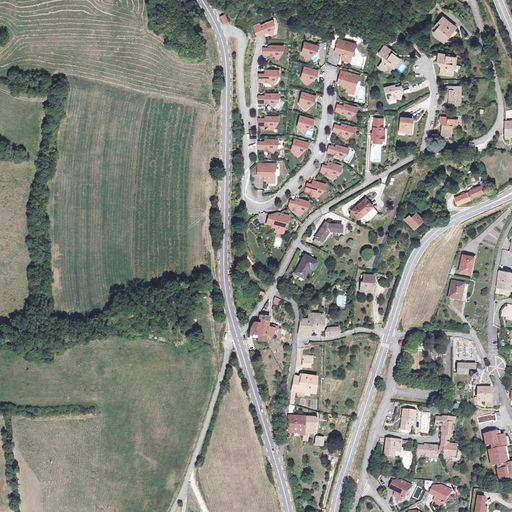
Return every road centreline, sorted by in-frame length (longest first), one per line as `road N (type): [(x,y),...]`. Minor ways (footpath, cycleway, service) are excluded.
road 1 (secondary): [(237,337),(223,267),(226,66),(218,31)]
road 2 (residential): [(243,112),(247,198),(271,203),(310,164),(328,66)]
road 3 (residential): [(271,290),(321,210),(423,153)]
road 4 (residential): [(423,153),(478,142),(500,115),(472,0)]
road 5 (secondary): [(511,193),(428,241),(388,333)]
road 6 (secondary): [(388,333),(333,511)]
road 7 (residential): [(237,337),(173,511)]
road 8 (residential): [(388,333),(396,344),(392,391),(361,487)]
road 9 (residential): [(511,224),(497,254),(492,367)]
road 10 (secondary): [(276,467),(237,337)]
road 11 (residential): [(276,467),(295,339)]
road 12 (residential): [(406,35),(429,62),(434,93),(423,153)]
road 13 (residential): [(388,333),(460,334),(475,339),(492,367)]
